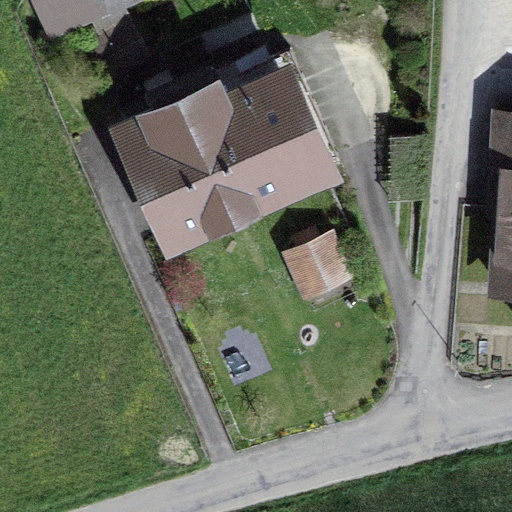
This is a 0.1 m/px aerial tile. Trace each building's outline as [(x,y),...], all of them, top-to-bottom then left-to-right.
[(36,0),(50,32),(123,0),(36,0)] [(128,22),(88,45),(106,75),(146,52),(128,22)] [(155,108),(112,126),(122,149),(136,143),(173,225),(338,152),(291,46),(217,79),(212,67),(149,95),(155,108)] [(511,113),(497,112),(491,208),(501,209),(497,284),(511,284),(511,113)] [(330,235),(290,253),(304,282),(344,264),(330,235)]
